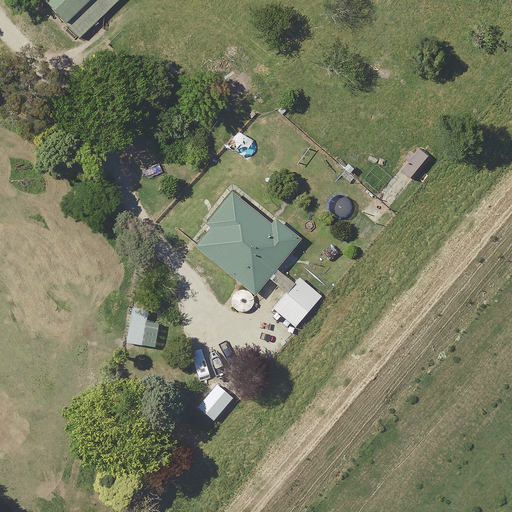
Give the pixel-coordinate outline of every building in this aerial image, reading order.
[(112,0),(43,0),(76,34),(112,0)] [(315,117),(311,113),(314,109),(304,100),(301,104),(292,96),(282,107),(305,128),(315,117)] [(362,213),(375,223),(429,156),(415,145),(362,213)] [(294,273),(289,279),(272,265),(296,235),(232,185),(187,241),(251,292),(264,276),(281,289),(267,306),(292,325),(318,293),(294,273)] [(226,299),(226,302),(227,304),(228,305),(230,307),(232,308),(233,309),(235,310),(238,310),(240,310),(242,310),(244,309),(246,308),(247,306),(249,305),(250,303),(250,301),(250,298),(250,296),(250,294),(249,292),(248,290),(247,289),(245,288),(243,287),(241,286),(239,286),(237,286),(235,286),(233,287),(231,288),(229,290),(228,291),(227,293),(226,295),(226,297),(226,299)]
